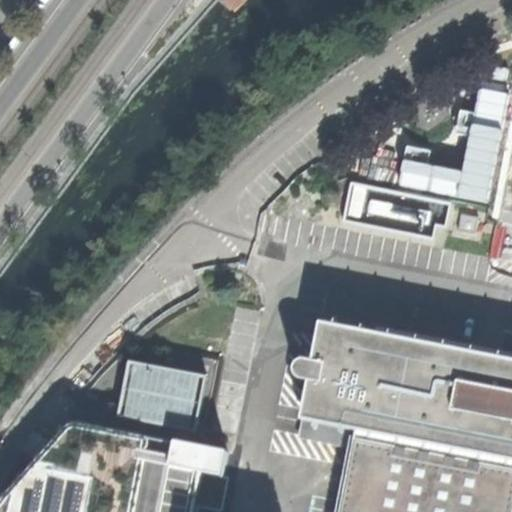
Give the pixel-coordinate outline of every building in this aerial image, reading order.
[(223,0),(235,12),(247,0),(223,0)] [(420,126),(432,133),(452,117),(451,108),(427,97),(419,102),(420,126)] [(451,227),(456,201),(353,183),(346,220),(437,237),(439,225),(451,227)] [(511,352),(380,326),(378,336),(336,326),(326,324),(318,359),(314,358),(307,358),(302,362),(300,369),(301,374),(307,379),(315,381),(306,423),(360,432),(511,459),(511,352)] [(295,334),(294,355),(309,356),(311,335),(295,334)] [(209,378),(130,364),(121,419),(199,432),(209,378)] [(284,414),(297,416),(303,377),(290,375),(284,414)] [(0,509),(0,511),(187,511),(190,502),(220,508),(225,480),(219,479),(223,455),(71,425),(67,426),(0,509)] [(511,511),(511,459),(360,432),(344,511),(511,511)]
